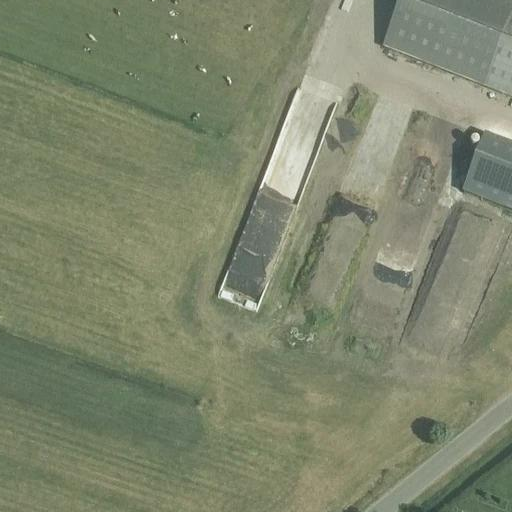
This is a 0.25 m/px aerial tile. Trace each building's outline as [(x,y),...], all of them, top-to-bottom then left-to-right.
[(511,0),(394,0),(377,44),(511,97),(511,0)] [(511,146),(484,136),(462,192),(511,212),(511,146)] [(417,180),(384,281),(401,287),(434,186),(417,180)] [(477,239),(453,231),(434,284),(458,292),(477,239)] [(419,315),(444,326),(453,308),(439,302),(436,310),(423,305),(419,315)]
